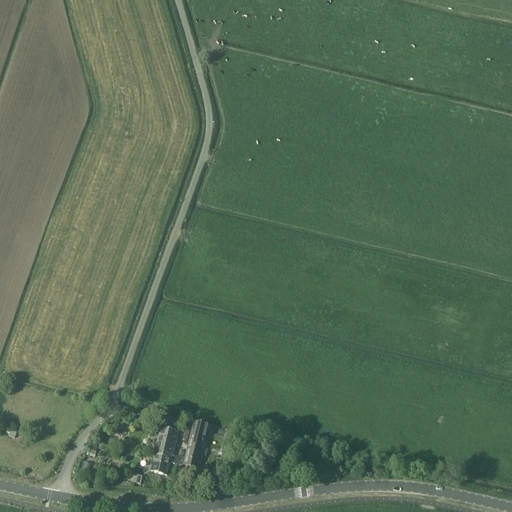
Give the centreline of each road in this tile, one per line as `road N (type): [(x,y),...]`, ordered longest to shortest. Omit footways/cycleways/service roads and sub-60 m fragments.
road 1 (unclassified): [(57,497),(76,449),(119,387),(202,157),(207,101),(177,0)]
road 2 (tertiary): [(511,508),(372,487),(199,509),(57,497)]
